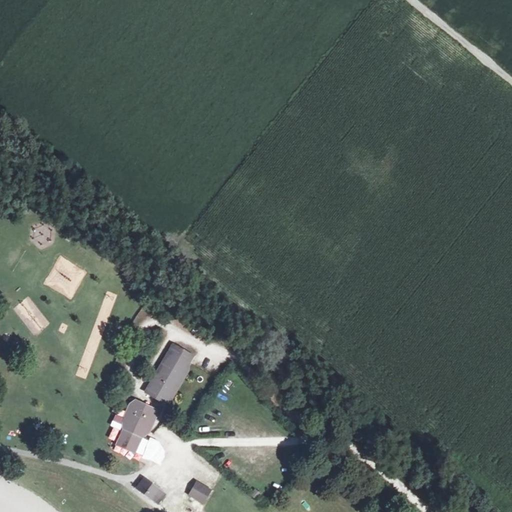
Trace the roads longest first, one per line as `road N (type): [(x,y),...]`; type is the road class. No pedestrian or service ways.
road 1 (track): [(425,511),(343,440),(189,442)]
road 2 (track): [(511,81),(411,0)]
